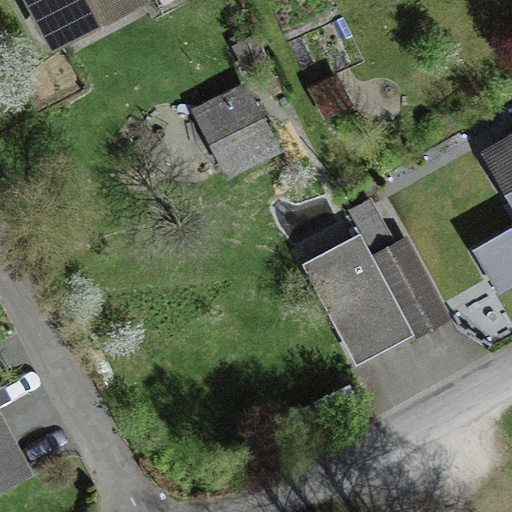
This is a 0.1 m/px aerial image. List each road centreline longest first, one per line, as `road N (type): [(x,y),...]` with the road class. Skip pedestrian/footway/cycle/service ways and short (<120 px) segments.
road 1 (residential): [(248,511),(511,366)]
road 2 (residential): [(140,511),(0,255)]
